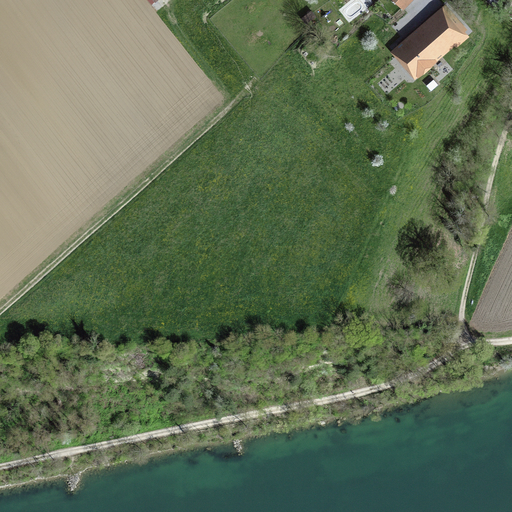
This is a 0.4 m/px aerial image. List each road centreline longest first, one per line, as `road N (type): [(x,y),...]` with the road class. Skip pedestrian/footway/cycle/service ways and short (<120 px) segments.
road 1 (track): [(0,465),(262,411),(408,374),(465,348)]
road 2 (track): [(465,348),(462,314),(511,110)]
